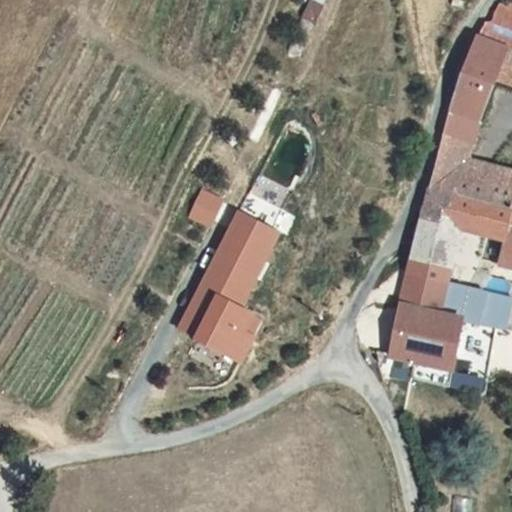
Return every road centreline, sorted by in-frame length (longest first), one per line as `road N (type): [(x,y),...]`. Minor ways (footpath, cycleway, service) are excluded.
road 1 (residential): [(335,350),(418,189),(470,26),(490,0)]
road 2 (residential): [(3,475),(168,445),(316,379),(335,350)]
road 3 (unclassified): [(413,511),(392,421),(335,350)]
